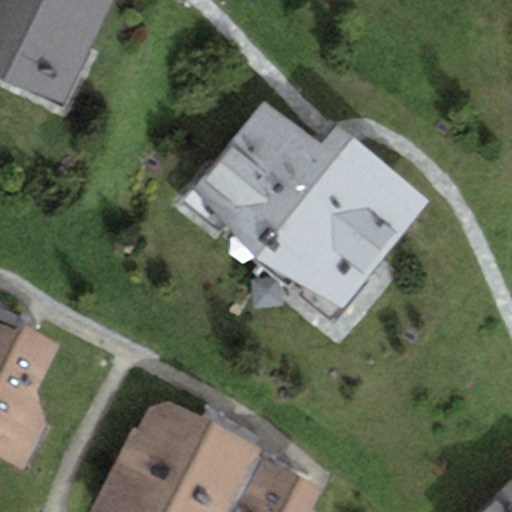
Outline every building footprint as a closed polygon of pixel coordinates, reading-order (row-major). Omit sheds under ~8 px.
[(85,0),(0,0),(0,79),(40,98),(85,0)] [(245,124),(182,202),(328,319),(406,222),(310,145),(295,164),(245,124)] [(0,474),(21,430),(8,424),(38,362),(0,344),(0,474)] [(140,414),(88,511),(300,511),(226,473),(232,462),(140,414)] [(511,511),(511,475),(476,511),(511,511)]
